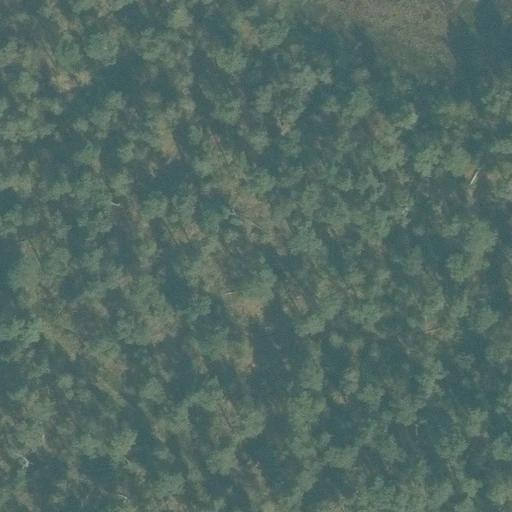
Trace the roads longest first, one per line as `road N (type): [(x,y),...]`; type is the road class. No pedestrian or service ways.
road 1 (track): [(228,511),(0,308)]
road 2 (track): [(175,0),(0,214)]
